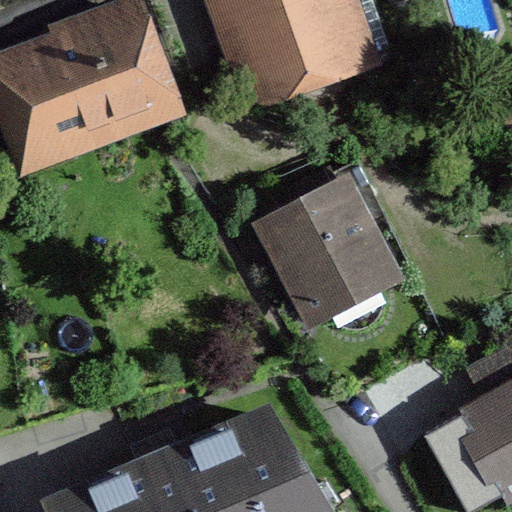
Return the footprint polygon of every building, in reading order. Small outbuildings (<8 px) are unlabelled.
[(217,0),(252,96),(365,54),(346,0),(217,0)] [(160,98),(130,14),(84,31),(88,43),(0,76),(0,106),(17,152),(160,98)] [(275,230),(315,307),(382,272),(330,173),(276,201),(288,223),(275,230)] [(511,474),(511,351),(479,370),(495,399),(461,417),(498,483),(511,474)] [(177,453),(174,448),(140,462),(143,468),(54,505),(56,511),(323,511),(266,416),(177,453)]
